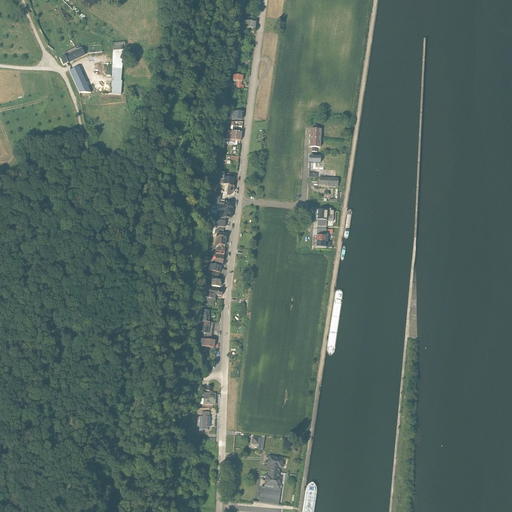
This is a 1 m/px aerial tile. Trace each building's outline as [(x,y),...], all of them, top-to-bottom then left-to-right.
[(79,66),(69,71),(79,94),(120,96),(122,82),(121,82),(123,51),(124,51),(125,43),(112,44),(112,52),(113,52),(112,66),(111,87),(88,86),(79,66)] [(64,57),(59,59),(63,67),(67,65),(68,64),(74,62),(84,56),(81,49),(76,51),(71,54),(70,51),(63,55),(64,57)] [(238,73),(237,75),(237,79),(245,80),(245,77),(242,77),(243,73),(244,68),(234,66),(233,72),(235,72),(238,73)] [(234,103),(233,111),(243,112),(244,104),(234,103)] [(231,132),(238,132),(241,133),(242,124),(232,122),(232,125),(231,132)] [(230,132),(224,131),(222,138),(225,139),(225,135),(234,137),(234,136),(238,137),(238,132),(231,132),(232,125),(231,125),(230,132)] [(310,137),(321,138),(321,129),(320,129),(312,128),(310,128),(310,137)] [(321,138),(310,137),(309,147),(312,147),(317,147),(320,147),(321,138)] [(220,170),(220,175),(220,176),(225,176),(226,169),(235,170),(236,166),(226,165),(225,171),(220,170)] [(226,169),(225,176),(234,177),(235,170),(226,169)] [(328,177),(328,185),(328,186),(338,187),(338,178),(330,177),(328,177)] [(223,208),(222,213),(223,213),(226,214),(232,215),(232,210),(233,208),(233,203),(232,203),(233,199),(226,198),(227,196),(225,195),(225,193),(215,192),(215,197),(217,197),(216,207),(223,208)] [(317,228),(326,229),(326,226),(328,226),(328,221),(333,221),(334,210),(331,210),(331,208),(325,208),(325,209),(327,209),(327,220),(317,220),(317,225),(317,226),(317,228)] [(317,209),(317,220),(327,220),(327,209),(325,209),(317,209)] [(225,218),(216,217),(215,223),(213,223),(213,226),(215,226),(217,226),(218,225),(224,225),(225,218)] [(217,226),(215,226),(214,229),(217,230),(215,241),(216,242),(220,242),(225,242),(227,231),(223,230),(227,230),(228,226),(227,225),(224,225),(218,225),(217,226)] [(326,241),(325,247),(330,247),(330,241),(328,241),(328,233),(326,233),(326,229),(317,228),(316,235),(326,235),(326,241)] [(220,242),(216,242),(215,251),(224,252),(225,242),(220,242)] [(209,267),(210,261),(208,260),(206,266),(207,266),(206,270),(219,273),(220,270),(209,267)] [(209,267),(220,270),(222,263),(210,261),(209,267)] [(206,290),(216,292),(222,293),(222,288),(219,287),(216,287),(205,285),(205,290),(206,290)] [(204,302),(205,302),(214,303),(215,297),(205,295),(204,299),(204,302)] [(199,319),(202,319),(209,320),(209,314),(209,308),(203,307),(200,307),(199,312),(202,313),(202,314),(200,314),(199,319)] [(207,337),(201,337),(200,343),(207,344),(214,345),(215,338),(207,337)] [(204,390),(203,402),(215,403),(216,391),(204,390)] [(203,414),(202,425),(210,425),(211,414),(210,414),(210,410),(202,410),(202,414),(203,414)] [(252,434),(251,442),(259,443),(260,435),(252,434)] [(268,469),(280,471),(281,467),(283,467),(285,456),(269,454),(267,465),(269,465),(268,469)] [(280,471),(268,469),(268,473),(266,473),(264,484),(274,485),(273,486),(280,487),(282,475),(280,475),(280,471)] [(259,499),(259,500),(279,503),(281,488),(261,485),(259,499)]
